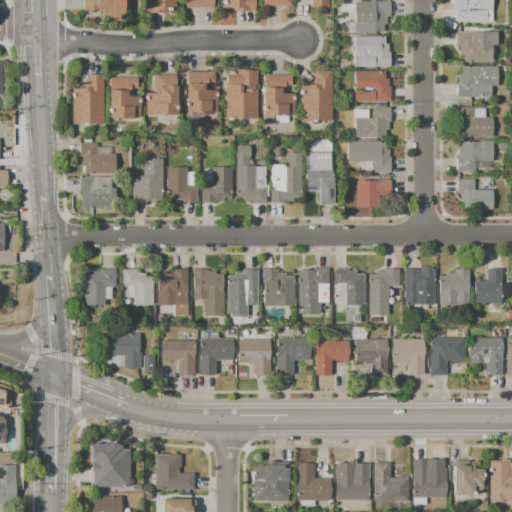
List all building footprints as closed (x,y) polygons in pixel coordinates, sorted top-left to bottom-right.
[(125,0),(125,21),(97,22),(97,7),(91,7),(91,0),(125,0)] [(179,0),(179,11),(170,11),(170,14),(154,14),(146,14),(146,0),(179,0)] [(216,0),(216,9),(189,9),(189,0),(216,0)] [(256,0),(257,12),(236,13),(235,10),(226,10),(226,0),(256,0)] [(293,0),(293,7),(264,8),(264,0),(293,0)] [(330,0),(331,9),(314,9),(313,0),(330,0)] [(494,0),(494,13),(489,13),(489,24),(458,24),(458,9),(462,9),(462,1),(465,1),(465,0),(494,0)] [(392,3),(392,18),(388,18),(388,26),(385,26),(385,34),(356,33),(356,3),(392,3)] [(499,34),(499,47),(494,47),(494,64),(465,64),(465,56),(462,56),(462,48),(458,48),(458,34),(499,34)] [(387,38),(387,46),(390,46),(390,54),(392,54),(392,68),(356,68),(356,38),(387,38)] [(499,69),(499,88),(493,88),(493,99),(459,99),(459,84),(460,84),(460,76),(463,76),(463,68),(499,69)] [(227,121),(227,86),(228,86),(228,74),(237,74),(237,71),(250,71),(250,72),(259,72),(259,75),(259,86),(244,86),(244,94),(247,94),(247,91),(258,91),(259,120),(227,121)] [(188,114),(189,73),(217,74),(216,84),(210,84),(210,92),(219,92),(219,114),(188,114)] [(303,123),(303,88),(317,88),(317,73),(333,73),(333,122),(303,123)] [(387,73),(387,81),(390,80),(390,89),(392,89),(392,103),(357,103),(357,73),(387,73)] [(265,117),(266,76),(293,77),(293,87),(287,87),(287,95),(296,95),(296,118),(265,117)] [(105,126),(74,126),(74,90),(89,90),(89,77),(105,77),(105,126)] [(148,117),(148,95),(157,95),(157,90),(156,90),(156,77),(179,77),(179,117),(148,117)] [(142,119),(112,120),(112,80),(139,80),(139,90),(134,90),(134,98),(142,98),(142,119)] [(392,109),(392,123),(390,123),(390,131),(387,131),(387,139),(357,139),(357,111),(370,111),(370,120),(375,120),(375,109),(392,109)] [(476,109),(476,119),(494,119),(494,139),(464,139),(464,131),(460,131),(460,123),(458,123),(458,109),(476,109)] [(494,143),(495,163),(476,163),(476,174),(459,174),(459,159),(460,159),(460,151),(463,151),(463,144),(494,143)] [(387,144),(387,151),(391,151),(391,160),(392,160),(392,174),(375,174),(375,163),(349,163),(349,144),(387,144)] [(117,175),(86,175),(86,168),(83,168),(83,160),(82,160),(82,145),(98,145),(98,156),(117,156),(117,175)] [(267,169),(267,187),(268,187),(268,205),(254,205),(254,203),(246,203),(246,200),(237,199),(239,158),(239,147),(252,148),(252,160),(250,160),(250,167),(257,168),(267,169)] [(333,152),(334,206),(320,207),(320,193),(307,193),(307,153),(333,152)] [(302,155),(302,199),(295,199),(295,203),(286,203),(286,205),(272,205),(272,166),(286,167),(286,169),(290,169),(290,155),(302,155)] [(164,202),(158,202),(158,205),(152,205),(152,203),(148,203),(148,205),(133,205),(133,186),(136,186),(136,177),(144,177),(144,161),(164,161),(164,202)] [(188,169),(188,187),(198,187),(198,205),(184,204),(184,200),(168,200),(168,169),(188,169)] [(233,169),(233,200),(225,200),(225,203),(217,203),(217,204),(203,204),(203,187),(214,187),(214,169),(233,169)] [(0,172),(9,172),(9,187),(0,187),(0,172)] [(116,210),(83,211),(83,194),(82,194),(81,180),(112,180),(112,191),(116,191),(116,210)] [(459,181),(477,181),(477,191),(496,192),(496,212),(467,212),(467,206),(463,206),(463,196),(459,196),(459,181)] [(394,182),(394,195),(382,195),(383,210),(361,211),(360,183),(394,182)] [(436,307),(406,307),(406,271),(420,271),(420,276),(422,276),(422,271),(425,271),(425,269),(434,269),(434,271),(436,271),(436,307)] [(330,304),(319,305),(322,305),(322,316),(300,316),(299,272),(315,272),(315,271),(330,270),(330,304)] [(117,271),(117,288),(106,288),(106,307),(87,307),(86,277),(94,277),(94,273),(103,273),(103,271),(117,271)] [(189,318),(176,318),(176,307),(159,307),(159,295),(159,276),(166,276),(166,273),(174,273),(174,271),(189,271),(189,318)] [(225,318),(206,318),(205,301),(195,301),(194,271),(209,271),(209,273),(217,272),(217,276),(224,276),(225,318)] [(259,307),(229,307),(229,278),(236,278),(236,275),(245,275),(245,271),(259,271),(259,307)] [(295,308),(265,308),(265,283),(265,271),(280,271),(280,275),(288,274),(288,278),(295,278),(295,308)] [(366,307),(347,307),(347,305),(335,305),(335,271),(350,271),(350,272),(358,272),(358,276),(366,276),(366,307)] [(390,307),(370,307),(370,276),(378,276),(378,272),(386,272),(386,271),(400,271),(400,288),(390,288),(390,307)] [(471,305),(459,305),(459,307),(441,307),(441,278),(448,278),(448,275),(457,275),(456,271),(471,271),(471,305)] [(503,305),(477,305),(476,283),(489,282),(489,271),(503,271),(503,305)] [(154,278),(154,307),(135,307),(135,299),(128,299),(128,289),(124,289),(124,272),(138,272),(138,275),(147,275),(147,278),(154,278)] [(141,336),(141,355),(142,355),(142,370),(125,370),(126,357),(106,357),(107,335),(141,336)] [(511,337),(504,337),(503,376),(511,376),(511,337)] [(466,364),(453,364),(453,362),(447,362),(447,377),(431,377),(431,339),(466,339),(466,364)] [(234,341),(234,362),(217,362),(217,377),(201,377),(201,362),(202,362),(202,340),(234,341)] [(311,362),(294,362),(294,377),(279,377),(279,340),(311,340),(311,362)] [(389,378),(372,378),(372,365),(367,366),(367,364),(357,365),(356,341),(388,340),(389,378)] [(504,377),(487,377),(487,365),(470,365),(470,359),(471,359),(471,340),(503,340),(504,377)] [(271,341),(271,377),(255,377),(255,365),(240,365),(240,342),(271,341)] [(425,377),(409,377),(409,365),(404,365),(403,364),(394,365),(393,341),(425,341),(425,377)] [(196,343),(196,361),(196,376),(180,377),(180,362),(173,362),(173,363),(164,363),(163,343),(196,343)] [(350,363),(339,363),(339,362),(333,362),(333,377),(317,377),(317,343),(350,343),(350,363)] [(155,358),(155,372),(145,372),(145,358),(155,358)] [(12,410),(0,410),(0,385),(12,390),(12,410)] [(111,492),(95,492),(95,465),(98,465),(98,468),(109,468),(109,453),(131,454),(131,483),(111,483),(111,492)] [(195,491),(157,491),(157,457),(182,457),(182,469),(180,469),(180,475),(195,475),(195,491)] [(455,497),(455,494),(456,494),(457,483),(454,483),(455,477),(456,477),(457,469),(455,469),(455,462),(471,462),(471,468),(476,468),(476,471),(486,472),(485,482),(484,482),(484,493),(483,493),(483,496),(476,495),(476,497),(455,497)] [(289,503),(255,503),(255,469),(259,469),(259,467),(264,467),(264,468),(268,468),(268,463),(277,463),(277,464),(290,464),(289,503)] [(332,480),(332,502),(299,502),(299,465),(315,465),(315,480),(332,480)] [(371,465),(371,502),(337,502),(337,480),(354,480),(354,465),(371,465)] [(410,478),(410,503),(375,503),(375,465),(391,465),(391,480),(398,480),(398,478),(410,478)] [(447,479),(447,500),(413,499),(414,465),(430,465),(430,480),(437,480),(437,479),(447,479)] [(511,501),(491,501),(492,480),(508,480),(508,465),(511,465),(511,501)] [(0,467),(17,467),(17,505),(0,505),(0,467)] [(93,511),(93,498),(123,498),(123,511),(93,511)] [(164,511),(164,502),(196,502),(196,511),(164,511)]
